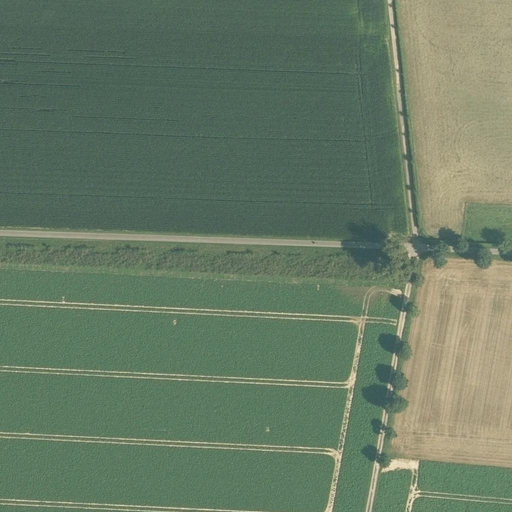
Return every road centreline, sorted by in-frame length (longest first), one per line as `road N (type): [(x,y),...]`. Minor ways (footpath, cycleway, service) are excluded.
road 1 (track): [(367,511),(415,248),(388,0)]
road 2 (track): [(511,253),(0,234)]
